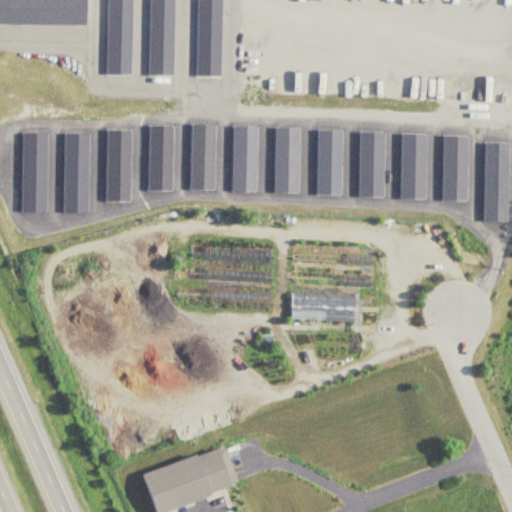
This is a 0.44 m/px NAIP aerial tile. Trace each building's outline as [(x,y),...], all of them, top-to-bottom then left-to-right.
[(188,124),(210,125),(209,189),(187,188),(188,124)] [(229,125),(253,126),(252,192),(228,192),(229,125)] [(146,126),(168,126),(167,190),(145,190),(146,126)] [(271,128),(295,128),(294,192),(270,192),(271,128)] [(105,129),(128,130),(126,201),(103,200),(105,129)] [(312,131),(336,132),(335,195),(312,195),(312,131)] [(62,132),(85,133),(83,214),(60,213),(62,132)] [(18,212),(42,212),(43,134),(19,133),(18,212)] [(201,247),(201,261),(271,264),(272,250),(201,247)] [(201,268),(200,281),(270,285),(271,271),(201,268)] [(286,273),(286,286),(359,289),(360,276),(286,273)] [(202,290),(270,292),(269,307),(202,304),(202,290)] [(285,294),(356,296),(356,322),(284,319),(285,294)] [(147,511),(155,511),(233,488),(220,447),(136,473),(147,511)]
